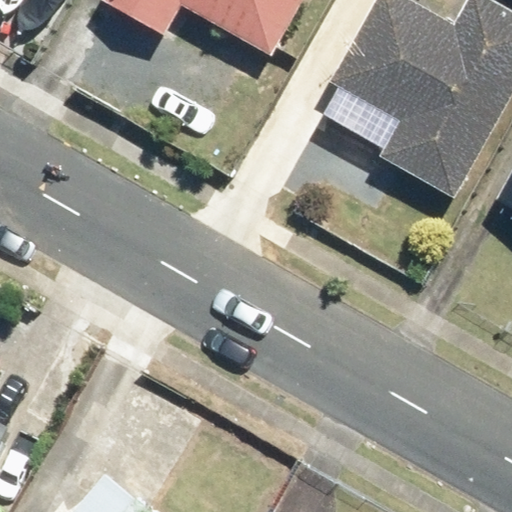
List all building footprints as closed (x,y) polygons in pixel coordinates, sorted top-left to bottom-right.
[(10,0),(40,15),(47,0),(10,0)] [(304,0),(111,0),(104,14),(259,91),(304,0)] [(383,0),(313,123),(451,201),(511,93),(511,21),(474,0),(383,0)] [(511,193),(502,213),(511,218),(511,193)] [(141,511),(127,501),(118,511),(141,511)]
